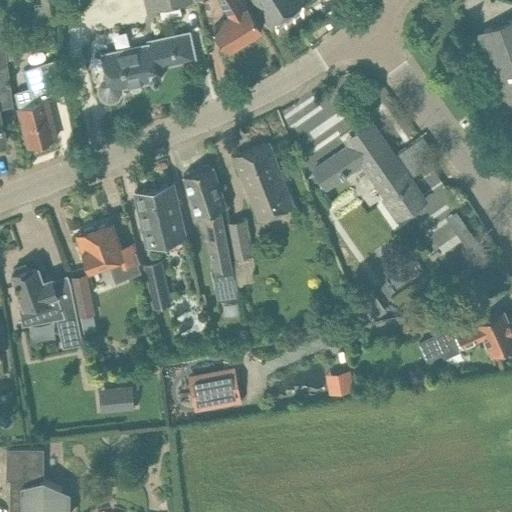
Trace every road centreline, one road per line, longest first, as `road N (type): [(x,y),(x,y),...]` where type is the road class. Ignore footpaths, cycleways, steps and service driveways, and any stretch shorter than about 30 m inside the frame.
road 1 (tertiary): [(0,200),(241,106),(366,29)]
road 2 (residential): [(511,238),(366,29)]
